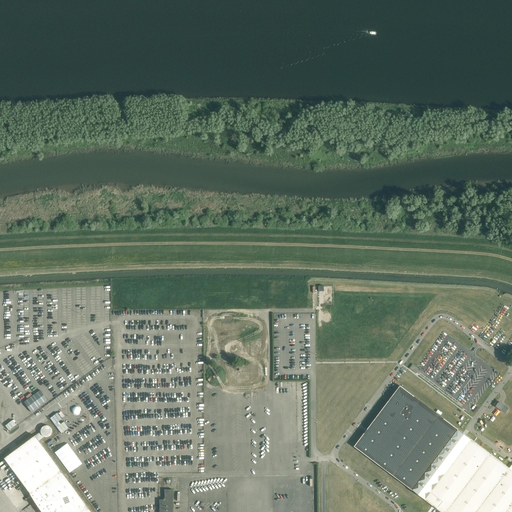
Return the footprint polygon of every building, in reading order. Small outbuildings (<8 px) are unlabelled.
[(413,364),(410,368),(416,373),(419,369),(413,364)] [(511,511),(511,464),(509,468),(400,386),(355,447),(441,511),(511,511)] [(40,390),(24,402),(31,412),(47,400),(40,390)] [(496,407),(505,414),(509,408),(500,401),(496,407)] [(35,435),(4,458),(43,511),(91,511),(39,441),(44,437),(44,436),(43,436),(42,435),(41,434),(41,433),(41,432),(35,436),(35,435)] [(173,511),(173,489),(164,489),(164,499),(159,499),(159,511),(173,511)]
